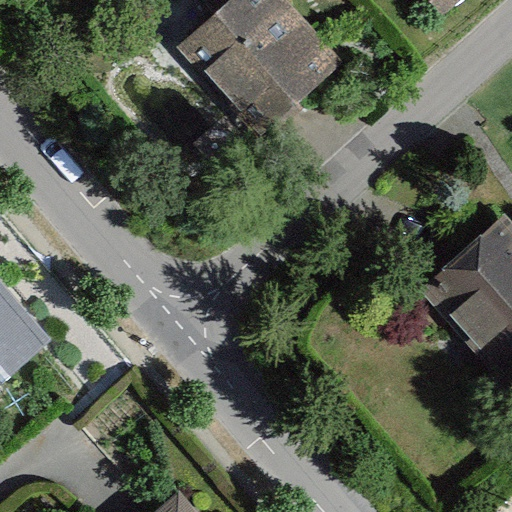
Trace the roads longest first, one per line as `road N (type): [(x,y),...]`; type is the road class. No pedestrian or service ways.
road 1 (residential): [(321,511),(0,143)]
road 2 (residential): [(0,480),(36,454),(54,455),(123,511)]
